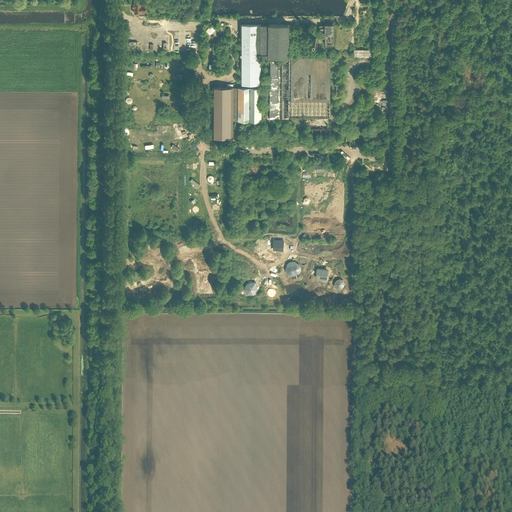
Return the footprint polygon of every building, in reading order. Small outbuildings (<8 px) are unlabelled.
[(146,2),(140,2),(140,0),(133,0),(134,4),(132,4),(132,5),(132,7),(134,7),(134,12),(146,12),(146,2)] [(330,116),(330,56),(289,55),(290,24),(276,24),(269,24),(261,24),(253,24),(241,24),(241,30),(241,38),(241,84),(261,84),(261,56),(269,56),(268,116),(330,116)] [(325,47),(333,47),(333,24),(325,24),(325,25),(319,25),(319,31),(322,31),(322,34),(325,34),(325,45),(325,47)] [(211,25),(206,31),(210,34),(215,29),(211,25)] [(373,50),(354,51),(354,56),(354,58),(365,58),(373,58),(373,50)] [(239,87),(232,87),(218,87),(213,87),(212,137),(233,137),(233,129),(233,120),(261,120),(261,116),(261,87),(240,87),(239,87)] [(146,196),(132,204),(136,211),(150,204),(146,196)] [(174,240),(174,252),(191,252),(191,240),(174,240)] [(284,241),(274,240),(274,249),(284,250),(284,241)] [(343,244),(333,244),(333,250),(333,251),(333,252),(334,252),(334,253),(335,253),(336,253),(341,253),(342,253),(343,252),(343,251),(343,244)] [(148,248),(148,259),(165,259),(166,248),(148,248)] [(313,250),(311,251),(311,256),(313,258),(323,257),(325,256),(325,251),(323,250),(321,250),(321,248),(315,248),(315,250),(313,250)] [(297,256),(296,258),(295,260),(293,262),(292,264),(290,266),(290,269),(292,272),(295,273),(298,271),(300,269),(300,267),(300,265),(301,264),(303,263),(304,261),(304,258),(302,257),(300,256),(297,256)] [(183,258),(183,269),(197,269),(197,257),(183,258)] [(240,267),(238,270),(240,273),(243,274),(243,273),(245,271),(249,271),(251,268),(249,264),(251,262),(250,260),(249,260),(246,259),(244,262),(246,264),(244,267),(240,267)] [(205,265),(205,277),(220,277),(220,265),(205,265)] [(327,278),(328,271),(328,270),(327,269),(318,268),(317,274),(317,275),(317,276),(318,277),(319,278),(320,278),(321,278),(320,281),(326,281),(326,278),(327,278)] [(184,275),(184,287),(199,287),(199,275),(184,275)] [(163,277),(163,293),(177,294),(178,277),(163,277)] [(336,282),(335,284),(336,286),(338,287),(340,288),(342,287),(343,285),(344,283),(343,281),(341,280),(339,279),(337,280),(336,282)] [(208,283),(208,299),(221,300),(221,284),(208,283)] [(256,290),(255,286),(255,285),(248,284),(245,288),(247,294),(249,293),(252,293),(253,294),(256,290)] [(268,291),(267,293),(267,295),(268,297),(270,298),(273,298),(274,297),(275,295),(275,293),(274,291),(272,290),(270,290),(268,291)]
